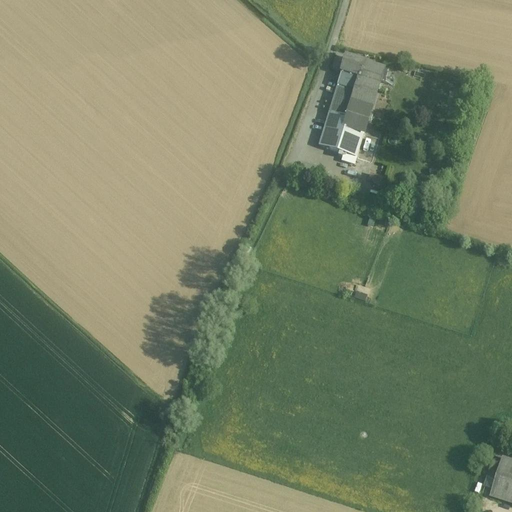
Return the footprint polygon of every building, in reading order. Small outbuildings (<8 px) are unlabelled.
[(364,64),(346,59),(342,74),(349,76),(347,82),(357,86),(352,103),(380,111),(380,110),(384,98),(385,93),(378,91),(384,71),(371,66),(372,63),(365,61),(364,64)] [(349,76),(342,74),(319,148),(356,159),(368,123),(376,125),(380,111),(352,103),(357,86),(347,82),(349,76)] [(356,292),(354,299),(366,302),(367,295),(356,292)] [(511,462),(509,462),(503,460),(501,466),(492,492),(490,497),(511,504),(511,462)] [(501,466),(490,463),(482,489),(492,492),(501,466)]
